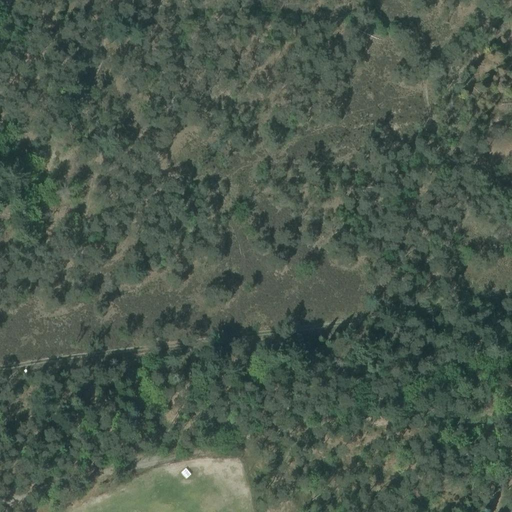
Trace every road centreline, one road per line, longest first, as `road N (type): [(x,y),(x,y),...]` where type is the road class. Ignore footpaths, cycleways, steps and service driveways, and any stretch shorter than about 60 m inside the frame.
road 1 (track): [(0,366),(289,331),(511,292)]
road 2 (track): [(0,273),(54,264),(83,248),(77,221),(97,158),(85,108),(110,0)]
